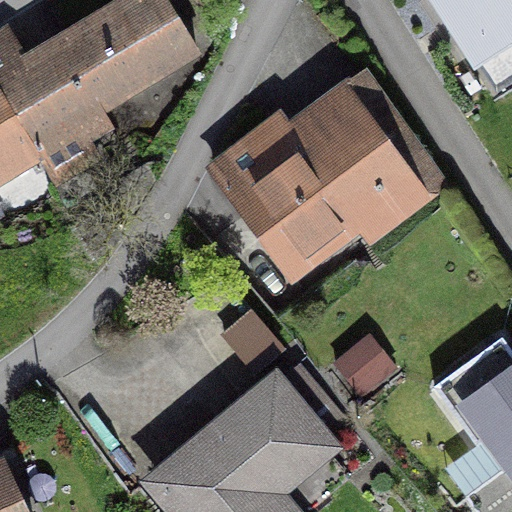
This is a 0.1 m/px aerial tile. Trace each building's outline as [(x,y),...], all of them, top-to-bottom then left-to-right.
[(0,33),(0,106),(30,155),(32,154),(50,183),(114,144),(92,110),(191,49),(161,0),(139,0),(23,70),(1,33),(0,33)] [(511,48),(511,0),(438,0),(482,67),(511,48)] [(421,161),(365,82),(346,96),(357,112),(285,165),(262,135),(211,179),(279,270),(421,161)] [(0,173),(30,155),(0,106),(0,173)] [(319,399),(294,371),(273,388),(270,385),(151,484),(174,511),(281,511),(267,494),(345,429),(320,398),(319,399)] [(511,375),(463,412),(511,478),(511,375)] [(0,511),(20,511),(0,468),(0,511)]
